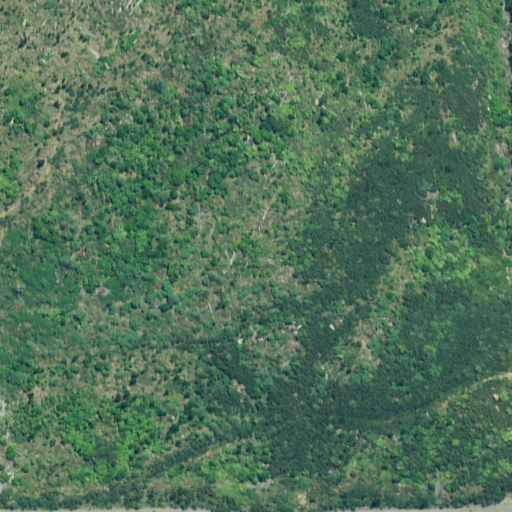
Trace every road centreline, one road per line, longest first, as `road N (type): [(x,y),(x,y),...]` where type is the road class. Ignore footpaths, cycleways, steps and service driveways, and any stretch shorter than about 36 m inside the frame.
road 1 (track): [(191,511),(0,496)]
road 2 (track): [(511,507),(395,504),(351,511)]
